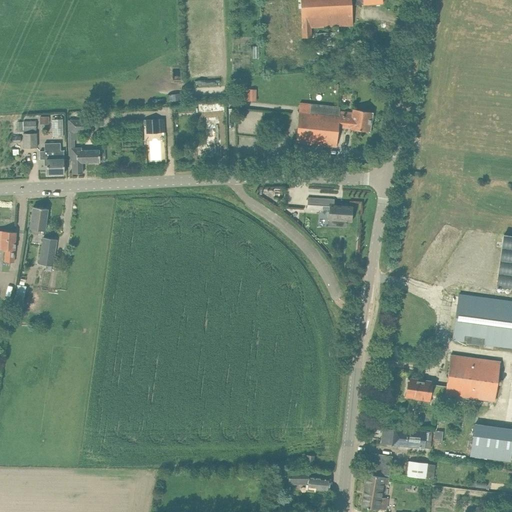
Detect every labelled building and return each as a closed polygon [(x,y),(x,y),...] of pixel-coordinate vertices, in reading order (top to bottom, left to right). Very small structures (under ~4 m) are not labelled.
[(351,5),(351,0),(300,0),(302,38),(311,37),(311,27),(353,25),(351,5)] [(249,101),(249,89),(241,89),(241,101),(249,101)] [(224,102),(202,103),(202,112),(225,110),(224,102)] [(338,127),(338,115),(310,112),(310,103),(300,103),(296,133),(295,143),(336,147),(338,127)] [(373,112),(363,110),(352,109),(351,113),(343,111),(342,113),(339,112),(338,115),(338,127),(349,129),(350,128),(369,132),(373,112)] [(207,145),(198,146),(199,159),(214,158),(214,155),(217,155),(217,157),(222,157),(219,117),(205,118),(207,145)] [(145,125),(146,133),(160,133),(159,119),(143,120),(144,125),(145,125)] [(88,132),(88,120),(68,120),(69,148),(75,148),(74,140),(77,140),(76,132),(88,132)] [(36,121),(23,121),(23,132),(36,132),(36,121)] [(36,133),(23,133),(24,148),(37,148),(36,133)] [(64,174),(64,164),(64,150),(61,150),(60,143),(44,143),(44,151),(40,151),(40,159),(46,159),(47,174),(64,174)] [(75,148),(69,148),(69,161),(72,161),(72,174),(82,174),(82,163),(100,162),(105,162),(104,150),(100,150),(82,150),(82,148),(77,148),(75,148)] [(334,199),(308,197),(308,198),(307,209),(316,210),(316,209),(318,210),(322,210),(323,210),(329,210),(328,220),(351,222),(351,221),(352,207),(353,206),(333,204),(334,199)] [(33,207),(32,217),(30,229),(33,229),(32,234),(38,234),(39,230),(45,231),(47,218),(48,209),(33,207)] [(0,231),(0,248),(5,249),(5,261),(13,261),(16,232),(0,231)] [(511,235),(504,235),(497,286),(511,287),(511,235)] [(53,266),(57,239),(43,237),(39,264),(53,266)] [(453,340),(511,347),(511,301),(459,294),(453,340)] [(494,400),(500,360),(451,354),(447,384),(447,386),(446,396),(452,397),(452,395),(494,400)] [(432,384),(433,382),(433,381),(418,379),(408,378),(405,397),(424,399),(424,402),(430,402),(431,394),(446,396),(447,386),(432,384)] [(511,449),(511,428),(476,423),(472,455),(510,461),(511,449)] [(426,431),(426,432),(394,429),(382,428),(381,442),(393,444),(393,445),(424,448),(431,448),(432,431),(426,431)] [(443,431),(436,430),(434,439),(442,440),(443,431)] [(313,466),(314,455),(307,455),(306,465),(313,466)] [(407,475),(407,477),(426,479),(427,471),(427,464),(409,462),(407,475)] [(308,471),(298,471),(289,471),(288,483),(306,484),(306,490),(315,491),(316,489),(327,490),(329,478),(308,476),(308,471)] [(389,478),(377,476),(367,474),(361,506),(367,507),(367,508),(369,508),(369,507),(386,510),(388,498),(382,497),(384,483),(388,484),(389,478)]
